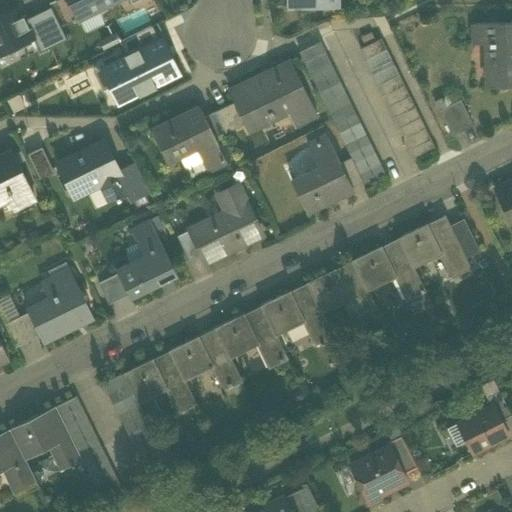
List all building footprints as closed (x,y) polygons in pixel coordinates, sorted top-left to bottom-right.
[(68,0),(78,20),(80,19),(98,10),(117,0),(68,0)] [(18,6),(0,15),(0,54),(34,38),(25,20),(18,6)] [(51,7),(25,20),(34,38),(41,52),(67,40),(51,7)] [(98,10),(80,19),(86,33),(105,25),(98,10)] [(487,59),(488,88),(511,86),(511,22),(474,23),(474,44),(493,44),(494,59),(487,59)] [(119,42),(126,54),(158,38),(152,25),(119,42)] [(126,54),(104,65),(114,84),(108,86),(109,88),(118,107),(138,96),(139,97),(157,88),(182,75),(162,36),(158,38),(126,54)] [(360,49),(370,70),(391,60),(381,39),(360,49)] [(299,52),(304,63),(325,52),(320,42),(299,52)] [(330,62),(325,52),(304,63),(309,73),(330,62)] [(245,124),(248,131),(276,118),(271,108),(285,101),(297,125),(316,115),(290,62),(273,70),(274,71),(230,93),(234,102),(245,124)] [(386,174),(330,62),(309,73),(332,121),(351,158),(361,179),(362,182),(364,185),(386,174)] [(372,75),(415,160),(436,150),(393,64),(372,75)] [(103,90),(109,88),(108,86),(114,84),(104,65),(93,70),(103,90)] [(440,111),(452,134),(473,124),(461,100),(440,111)] [(234,102),(215,112),(224,131),(225,133),(245,124),(234,102)] [(194,146),(206,170),(225,161),(213,136),(204,117),(201,110),(183,119),(182,115),(152,130),(167,160),(194,146)] [(213,136),(224,131),(215,112),(204,117),(213,136)] [(293,182),(307,213),(336,199),(334,195),(352,187),(351,184),(341,163),(328,137),(308,146),(319,169),(293,182)] [(42,147),(27,154),(40,179),(54,172),(42,147)] [(100,183),(110,203),(129,193),(130,193),(119,171),(107,147),(87,158),(84,152),(57,165),(72,197),(100,183)] [(10,199),(16,209),(35,200),(12,153),(0,158),(0,195),(7,192),(10,199)] [(351,184),(361,179),(351,158),(341,163),(351,184)] [(129,193),(133,200),(149,192),(135,163),(119,171),(130,193),(129,193)] [(511,181),(494,190),(511,226),(511,181)] [(202,254),(206,263),(262,235),(237,185),(218,194),(230,218),(216,225),(213,218),(189,229),(202,254)] [(0,195),(0,204),(10,199),(7,192),(0,195)] [(0,216),(16,209),(10,199),(0,204),(0,216)] [(445,215),(427,223),(431,231),(448,222),(445,215)] [(177,275),(175,270),(150,219),(131,229),(144,256),(116,269),(118,273),(129,294),(131,299),(162,284),(158,278),(164,275),(167,280),(177,275)] [(450,226),(465,258),(479,251),(463,219),(450,226)] [(398,238),(402,245),(413,268),(440,255),(452,278),(471,269),(465,258),(450,226),(448,222),(431,231),(427,223),(398,238)] [(178,235),(190,260),(202,254),(189,229),(178,235)] [(425,292),(413,268),(402,245),(384,253),(381,246),(352,260),(356,267),(367,291),(394,277),(406,301),(408,300),(422,293),(425,292)] [(379,314),(367,291),(356,267),(339,276),(335,269),(306,283),(310,290),(321,313),(348,300),(360,323),(379,314)] [(40,336),(43,343),(75,328),(73,325),(92,315),(69,269),(47,281),(54,295),(26,308),(28,312),(40,336)] [(98,283),(108,304),(129,294),(118,273),(98,283)] [(333,337),(321,313),(310,290),(292,298),(289,291),(261,305),(264,312),(275,335),(303,322),(314,346),(333,337)] [(414,304),(417,311),(428,305),(422,293),(408,300),(410,306),(414,304)] [(5,324),(16,347),(40,336),(28,312),(5,324)] [(287,359),(275,335),(264,312),(247,320),(243,314),(215,328),(218,335),(230,358),(256,345),(268,368),(287,359)] [(241,381),(230,358),(218,335),(201,343),(198,336),(169,350),(172,357),(184,380),(211,367),(222,390),(241,381)] [(0,363),(9,359),(0,340),(0,363)] [(195,404),(184,380),(172,357),(156,365),(153,358),(123,373),(124,374),(138,403),(146,418),(160,411),(153,396),(165,390),(177,413),(195,404)] [(103,384),(148,477),(169,466),(146,418),(138,403),(124,374),(103,384)] [(48,397),(51,404),(71,396),(67,388),(48,397)] [(493,406),(500,421),(501,421),(511,416),(499,392),(487,398),(491,406),(493,406)] [(81,460),(101,500),(122,490),(76,397),(56,407),(58,413),(81,460)] [(472,451),(473,453),(508,436),(501,421),(500,421),(493,406),(491,406),(458,423),(467,442),(469,441),(473,450),(472,451)] [(9,429),(13,436),(24,459),(51,446),(63,469),(81,460),(58,413),(41,421),(38,415),(9,429)] [(389,446),(403,474),(417,467),(401,435),(385,443),(387,446),(389,446)] [(37,485),(24,459),(13,436),(0,441),(0,470),(5,468),(18,495),(37,485)] [(365,502),(371,504),(379,499),(381,495),(407,482),(403,474),(389,446),(387,446),(350,465),(362,488),(360,493),(365,502)] [(295,492),(304,511),(315,511),(319,510),(307,486),(295,492)] [(291,511),(293,511),(304,511),(295,492),(283,498),(290,511),(291,511)] [(293,511),(291,511),(290,511),(283,498),(265,506),(267,511),(263,511),(293,511)]
